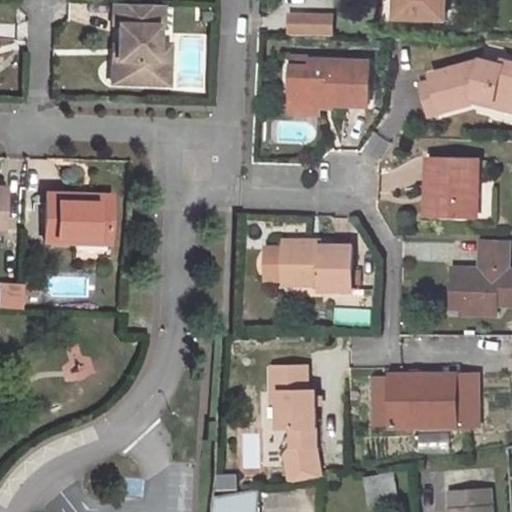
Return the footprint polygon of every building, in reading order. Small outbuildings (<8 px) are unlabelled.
[(446,0),(396,0),(396,18),(445,19),(446,0)] [(161,4),(112,2),(111,17),(116,22),(115,45),(114,57),(109,62),(108,81),(153,83),(155,43),(156,25),(160,25),(161,4)] [(290,14),(289,34),(332,36),(332,16),(290,14)] [(166,83),(167,43),(155,43),(153,83),(166,83)] [(492,101),(490,105),(511,110),(511,61),(504,58),(502,64),(482,58),(430,73),(431,79),(418,82),(427,113),(472,102),(473,101),(474,97),(492,101)] [(311,68),(294,67),(291,104),(318,106),(318,102),(319,97),(330,97),(330,102),(369,103),(371,63),(312,61),(311,68)] [(473,101),(490,105),(492,101),(474,97),(473,101)] [(318,114),(318,106),(291,104),(291,113),(318,114)] [(429,159),(428,185),(434,186),(433,215),(477,216),(478,161),(429,159)] [(79,201),(79,195),(46,194),(44,240),(108,243),(109,202),(79,201)] [(509,239),(482,239),(481,269),(481,277),(471,276),(466,268),(455,268),(455,291),(465,291),(465,309),(465,314),(498,316),(498,304),(511,304),(511,268),(509,269),(509,239)] [(353,291),(353,248),(322,247),(311,247),(311,242),(283,241),(283,248),(265,248),(265,280),(282,281),(282,284),(320,285),(320,291),(353,291)] [(76,244),(76,255),(105,256),(105,245),(76,244)] [(481,277),(481,269),(466,268),(471,276),(481,277)] [(0,307),(23,308),(24,283),(0,283),(0,307)] [(320,285),(282,284),(282,294),(320,294),(320,291),(320,285)] [(465,291),(455,291),(454,309),(465,309),(465,291)] [(307,366),(272,365),(272,392),(278,392),(278,430),(290,431),(290,448),(316,449),(316,390),(307,390),(307,366)] [(389,427),(390,375),(375,375),(373,427),(389,427)] [(477,377),(390,375),(389,427),(477,429),(477,377)] [(288,484),(320,479),(316,449),(290,448),(283,456),(288,484)] [(396,473),(381,475),(384,497),(398,495),(396,473)] [(340,482),(340,475),(325,478),(325,485),(340,482)] [(384,497),(381,475),(366,478),(371,510),(386,507),(384,497)] [(259,511),(262,488),(214,496),(213,511),(259,511)] [(491,511),(490,491),(449,494),(450,511),(491,511)]
